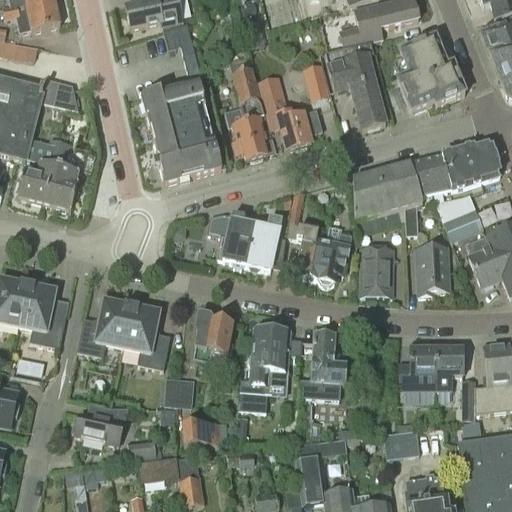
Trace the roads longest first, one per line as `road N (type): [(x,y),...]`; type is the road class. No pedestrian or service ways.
road 1 (residential): [(119,264),(147,277),(387,326),(511,322)]
road 2 (residential): [(136,218),(496,125)]
road 3 (residential): [(136,218),(84,0)]
road 4 (residential): [(496,125),(445,0)]
road 5 (residential): [(26,511),(60,381)]
road 6 (residential): [(0,233),(89,249),(119,264)]
